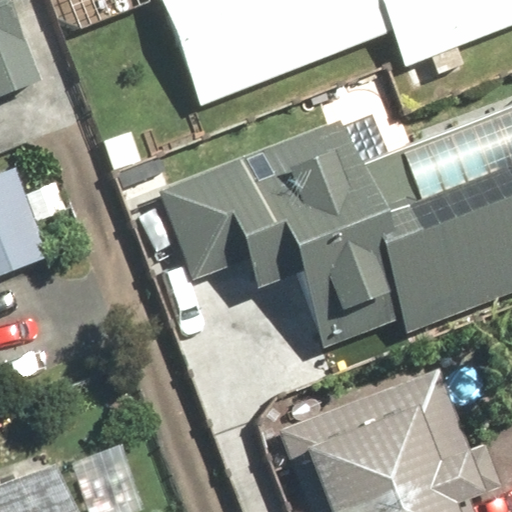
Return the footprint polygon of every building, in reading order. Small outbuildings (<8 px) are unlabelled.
[(0,0),(0,103),(47,85),(14,0),(0,0)] [(511,0),(163,0),(202,106),(399,35),(419,91),(477,70),(469,46),(511,30),(511,0)] [(511,106),(369,160),(354,119),(157,194),(193,290),(247,269),(257,295),(305,277),(327,333),(376,314),(387,341),(511,293),(511,106)] [(0,283),(60,259),(46,223),(75,211),(64,183),(34,195),(25,171),(0,181),(0,283)] [(454,511),(453,508),(497,492),(467,406),(422,422),(408,382),(261,434),(288,511),(454,511)] [(78,511),(55,454),(0,477),(0,511),(78,511)]
